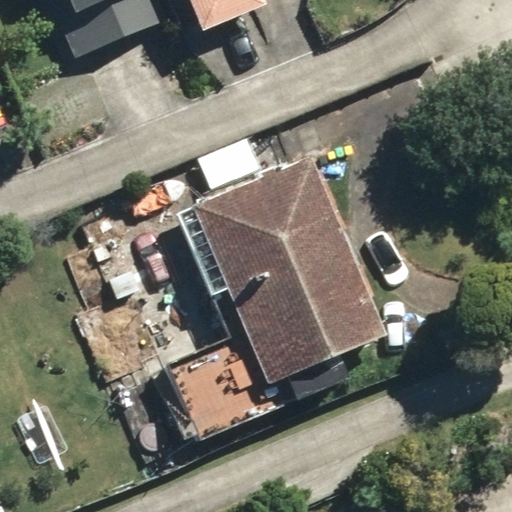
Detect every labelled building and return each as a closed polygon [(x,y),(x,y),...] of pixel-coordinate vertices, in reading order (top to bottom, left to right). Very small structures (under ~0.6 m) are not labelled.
[(19,0),(42,0),(71,64),(167,21),(157,0),(5,0),(8,5),(19,0)] [(171,0),(192,44),(260,12),(254,0),(171,0)] [(47,127),(56,145),(85,131),(76,113),(47,127)] [(277,382),(287,408),(339,387),(329,361),(376,343),(303,164),(166,221),(200,303),(217,296),(257,391),(277,382)] [(408,234),(419,259),(443,249),(433,224),(408,234)] [(92,251),(100,270),(124,261),(116,242),(92,251)]
